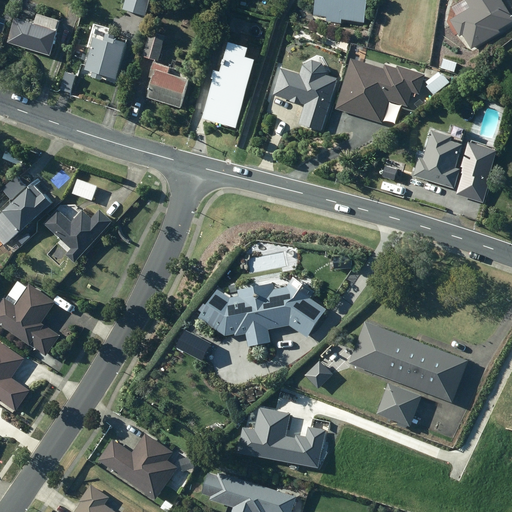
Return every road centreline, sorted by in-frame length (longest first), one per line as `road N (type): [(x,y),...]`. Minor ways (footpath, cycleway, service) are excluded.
road 1 (tertiary): [(194,166),(131,321),(9,511)]
road 2 (tertiary): [(511,256),(194,166)]
road 3 (tertiary): [(194,166),(0,102)]
